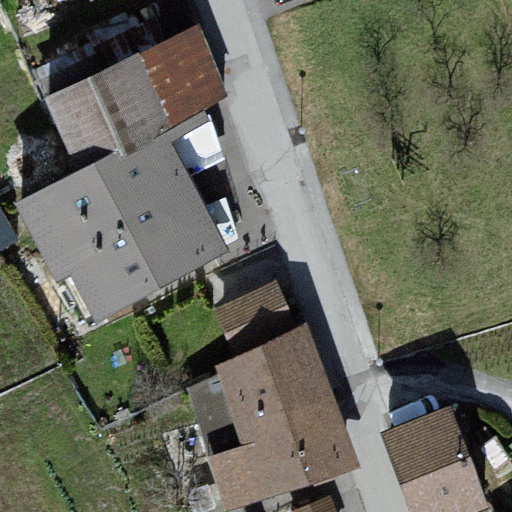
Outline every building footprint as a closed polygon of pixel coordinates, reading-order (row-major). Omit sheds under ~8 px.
[(195,34),(55,101),(87,172),(164,130),(218,97),(195,34)] [(164,130),(87,172),(23,205),(59,272),(73,266),(100,317),(225,248),(164,130)] [(305,327),(220,368),(222,374),(248,447),(215,459),(230,510),(353,464),(305,327)] [(222,374),(191,388),(215,459),(248,447),(222,374)] [(466,511),(432,413),(378,426),(410,511),(466,511)] [(296,511),(340,511),(333,485),(292,495),(296,511)]
